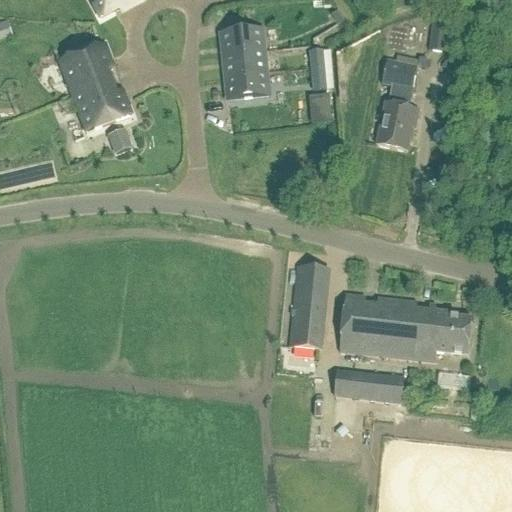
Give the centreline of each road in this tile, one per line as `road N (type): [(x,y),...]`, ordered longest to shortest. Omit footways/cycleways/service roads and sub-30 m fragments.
road 1 (tertiary): [(511,282),(189,207)]
road 2 (residential): [(175,18),(203,163),(189,207)]
road 3 (tertiary): [(189,207),(115,202),(0,217)]
